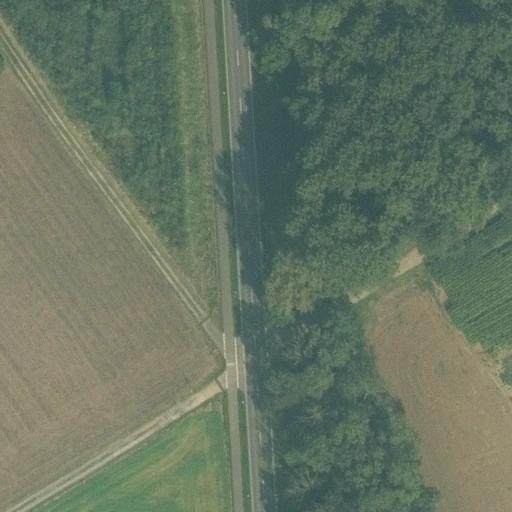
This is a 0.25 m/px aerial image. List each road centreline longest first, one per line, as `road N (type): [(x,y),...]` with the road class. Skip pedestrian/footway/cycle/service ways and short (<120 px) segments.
road 1 (track): [(253,351),(228,346),(203,321),(0,37)]
road 2 (tertiary): [(233,0),(253,351)]
road 3 (unclassified): [(511,200),(253,351)]
road 4 (track): [(253,351),(230,379),(13,511)]
road 5 (tertiary): [(253,351),(263,511)]
